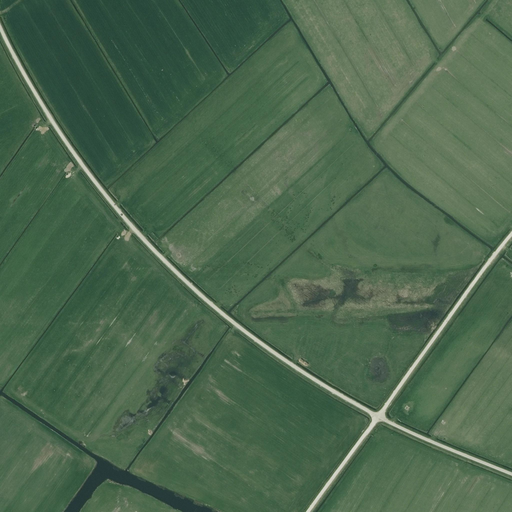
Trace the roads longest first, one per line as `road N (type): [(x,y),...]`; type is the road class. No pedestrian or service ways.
road 1 (unclassified): [(0,28),(75,160),(155,252),(254,340),(377,416)]
road 2 (track): [(377,416),(511,474)]
